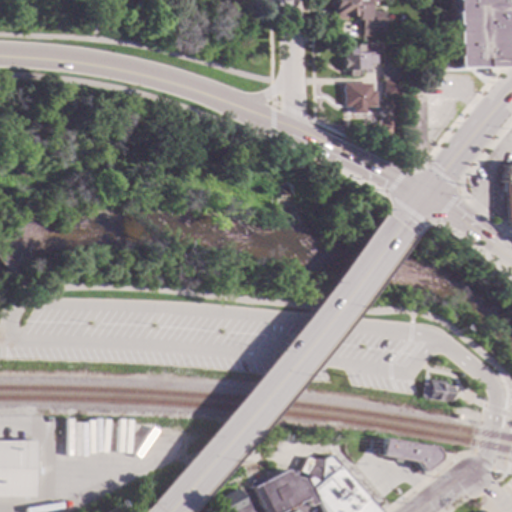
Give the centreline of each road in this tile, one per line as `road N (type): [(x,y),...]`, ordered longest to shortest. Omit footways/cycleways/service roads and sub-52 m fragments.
road 1 (tertiary): [(425,196),(200,93),(121,71),(0,57)]
road 2 (primary): [(401,225),(168,511)]
road 3 (primary): [(511,89),(425,196)]
road 4 (residential): [(286,129),(285,0)]
